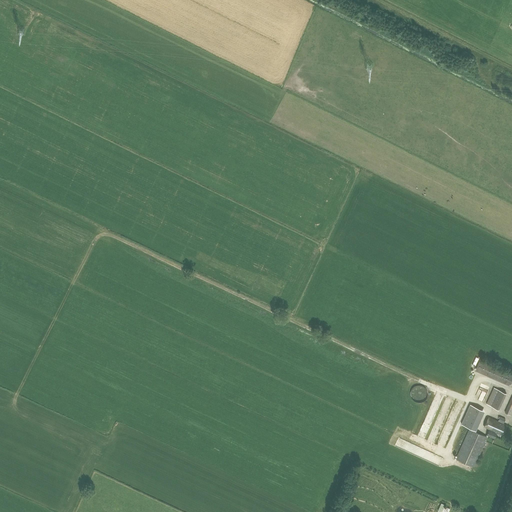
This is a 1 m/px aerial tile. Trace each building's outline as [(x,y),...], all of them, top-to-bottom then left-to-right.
[(511,379),(511,373),(480,360),(475,370),(509,385),(511,379)] [(499,409),(506,393),(494,387),(486,403),(499,409)] [(469,403),(461,423),(475,429),(484,409),(469,403)] [(451,411),(443,434),(449,436),(457,413),(451,411)] [(433,416),(426,413),(415,436),(422,440),(433,416)] [(503,423),(498,421),(489,417),(484,426),(502,435),(506,425),(503,423)] [(467,427),(455,458),(473,465),(484,439),(491,442),(494,434),(486,431),(485,434),(467,427)] [(443,501),(439,508),(446,511),(449,511),(452,506),(443,501)]
